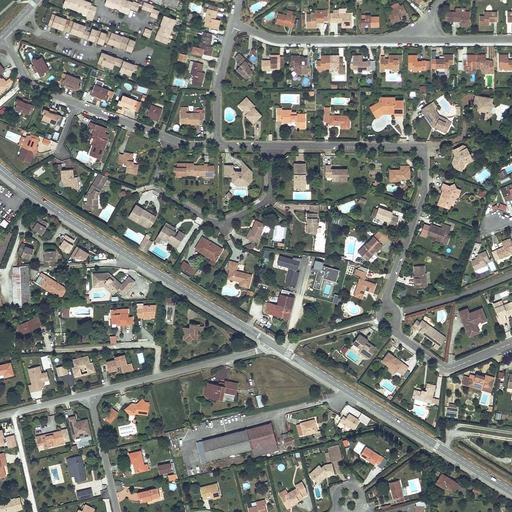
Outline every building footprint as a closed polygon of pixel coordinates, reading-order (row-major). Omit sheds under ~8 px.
[(72,7),(72,8),(77,10),(77,9),(82,11),(81,12),(86,14),(84,18),(91,20),(96,7),(89,5),(90,3),(85,2),(86,1),(83,0),(64,0),(63,5),(67,7),(67,6),(68,5),(72,7)] [(105,0),(104,3),(109,5),(109,6),(113,7),(114,6),(118,8),(118,9),(122,11),(123,10),(128,12),(129,8),(136,10),(139,3),(132,1),(127,0),(126,0),(127,0),(126,1),(123,0),(105,0)] [(156,18),(158,11),(151,9),(153,5),(143,1),(141,8),(150,11),(149,15),(156,18)] [(393,13),(389,15),(393,24),(399,21),(401,20),(400,16),(407,13),(404,5),(400,6),(392,10),(393,13)] [(206,22),(205,26),(218,29),(220,24),(220,20),(215,19),(217,11),(214,10),(215,8),(210,7),(209,9),(208,9),(207,13),(209,13),(208,17),(206,16),(205,21),(206,22)] [(279,14),(277,23),(282,25),(285,25),(294,27),(295,19),(292,18),(292,16),(293,12),(288,11),(287,16),(279,14)] [(307,15),(307,28),(313,28),(316,28),(316,22),(324,22),(324,21),(328,21),(328,11),(315,11),(315,13),(311,13),(311,15),(307,15)] [(334,14),(330,14),(330,18),(330,22),(343,22),(343,27),(352,27),(352,13),(339,13),(339,11),(334,11),(334,14)] [(456,12),(453,12),(453,20),(461,20),(461,26),(464,26),(470,26),(470,12),(465,12),(463,12),(456,12)] [(485,17),(480,16),(480,25),(486,26),(489,26),(489,22),(498,22),(498,12),(485,12),(485,17)] [(85,26),(79,24),(70,20),(68,24),(65,23),(66,19),(61,17),(51,14),(47,24),(51,26),(51,25),(53,25),(52,26),(57,28),(61,29),(61,28),(63,29),(62,30),(66,31),(69,32),(70,31),(71,32),(71,33),(75,34),(79,36),(80,35),(81,36),(84,38),(88,39),(88,38),(89,39),(89,40),(93,41),(97,43),(97,42),(98,42),(98,43),(103,45),(104,41),(107,43),(107,42),(109,42),(108,43),(113,45),(117,46),(118,46),(119,46),(118,47),(122,48),(126,50),(126,49),(127,49),(127,50),(131,52),(135,41),(126,38),(117,34),(107,31),(106,34),(97,31),(91,29),(90,33),(87,31),(83,30),(85,26)] [(162,20),(161,24),(161,25),(162,25),(160,30),(159,29),(157,34),(158,34),(156,39),(167,43),(169,38),(168,38),(167,38),(169,33),(170,33),(172,29),(171,28),(172,24),(173,24),(174,24),(176,19),(165,15),(163,20),(162,20)] [(372,27),(379,27),(380,17),(371,17),(371,16),(366,16),(366,18),(362,18),(362,27),(372,27)] [(151,30),(144,28),(142,35),(148,37),(151,30)] [(209,46),(212,34),(204,32),(202,40),(203,40),(202,44),(201,43),(200,48),(204,49),(203,54),(211,56),(213,50),(214,47),(209,46)] [(114,58),(115,57),(110,55),(106,54),(106,55),(104,54),(105,53),(101,52),(97,63),(106,66),(112,68),(114,64),(117,65),(121,67),(119,71),(125,73),(130,75),(132,71),(135,72),(138,66),(134,64),(134,65),(133,65),(133,64),(129,62),(124,61),(124,62),(123,61),(123,60),(120,59),(116,57),(116,58),(114,58)] [(181,53),(180,53),(178,60),(186,62),(187,55),(181,53)] [(235,58),(239,62),(243,57),(239,53),(235,58)] [(271,61),(262,61),(263,70),(276,70),(276,69),(280,69),(280,68),(280,56),(280,55),(275,55),(271,55),(271,61)] [(297,56),(290,56),(290,63),(295,63),(295,72),(297,75),(307,75),(307,60),(299,60),(299,55),(297,56)] [(363,61),(363,55),(358,55),(353,55),(353,63),(351,63),(351,69),(353,69),(358,69),(358,72),(363,71),(363,70),(371,70),(371,61),(363,61)] [(418,61),(417,55),(415,55),(408,55),(408,68),(413,68),(413,71),(418,71),(418,70),(426,69),(426,61),(418,61)] [(447,55),(444,55),(444,59),(432,60),(432,68),(449,68),(449,64),(454,64),(454,55),(447,55)] [(467,55),(467,59),(467,61),(463,61),(463,69),(472,69),(472,68),(476,68),(476,55),(470,55),(467,55)] [(483,55),(476,55),(476,68),(481,68),(481,69),(494,69),(494,61),(486,61),(485,55),(483,55)] [(511,60),(509,61),(508,55),(506,55),(499,55),(499,68),(504,68),(504,69),(511,69),(511,60)] [(326,69),(330,69),(331,56),(322,56),(321,56),(321,62),(317,62),(317,70),(326,70),(326,69)] [(336,56),(331,56),(330,69),(335,68),(335,70),(339,70),(339,73),(345,73),(346,67),(343,67),(343,61),(340,61),(340,56),(336,56)] [(385,57),(381,57),(381,72),(385,72),(385,69),(385,67),(389,67),(389,69),(394,69),(398,69),(399,61),(402,61),(402,56),(393,56),(389,56),(389,60),(385,59),(385,57)] [(239,62),(237,63),(240,66),(237,70),(247,79),(248,77),(252,73),(253,73),(249,70),(253,66),(246,60),(243,57),(239,62)] [(43,74),(49,71),(42,58),(36,60),(36,59),(32,60),(33,63),(35,66),(33,67),(36,74),(38,72),(39,75),(40,77),(44,76),(43,74)] [(193,66),(191,61),(189,70),(192,71),(191,74),(195,75),(194,80),(203,82),(205,73),(201,72),(203,64),(195,66),(193,71),(192,70),(193,66)] [(2,80),(0,77),(0,74),(5,70),(3,67),(0,64),(0,92),(12,83),(13,80),(11,77),(6,82),(6,81),(3,81),(2,80)] [(79,85),(81,80),(67,74),(65,80),(63,79),(62,83),(64,84),(67,85),(66,88),(73,91),(74,88),(77,89),(79,90),(81,86),(79,85)] [(107,96),(109,91),(102,88),(95,85),(93,91),(91,90),(90,94),(92,95),(95,96),(94,99),(101,101),(102,99),(104,100),(107,101),(109,97),(107,96)] [(137,112),(141,103),(123,96),(121,101),(119,101),(118,105),(123,107),(122,109),(129,112),(130,109),(137,112)] [(493,99),(476,96),(474,105),(478,105),(482,106),(482,110),(481,115),(486,116),(488,118),(492,116),(490,113),(491,108),(494,107),(492,103),(493,99)] [(17,103),(14,109),(28,115),(30,109),(33,110),(34,105),(32,104),(29,103),(30,100),(23,98),(22,100),(19,99),(16,98),(15,103),(17,103)] [(250,105),(245,99),(238,105),(244,111),(247,114),(246,115),(253,123),(262,115),(254,108),(255,107),(252,103),(250,105)] [(395,99),(383,99),(383,102),(380,102),(373,106),(377,113),(383,110),(395,110),(395,114),(395,116),(404,116),(404,102),(395,102),(395,99)] [(439,116),(430,104),(422,109),(426,116),(425,116),(431,125),(433,124),(434,126),(436,127),(435,129),(442,131),(443,129),(448,130),(450,125),(446,123),(447,120),(439,116)] [(159,122),(163,110),(151,105),(147,115),(151,117),(155,118),(154,120),(159,122)] [(383,110),(377,113),(373,106),(371,108),(377,118),(384,114),(390,114),(395,114),(395,110),(383,110)] [(44,114),(42,120),(56,125),(58,119),(60,120),(62,116),(59,114),(56,113),(57,111),(50,108),(49,111),(47,110),(44,109),(42,113),(44,114)] [(281,112),(281,110),(281,108),(277,108),(277,121),(281,121),(281,123),(291,123),(291,122),(291,121),(296,121),(296,122),(296,129),(305,129),(305,114),(296,114),(296,112),(291,112),(281,112)] [(330,116),(330,108),(325,108),(325,122),(330,122),(330,125),(338,125),(341,125),(341,128),(350,129),(350,116),(330,116)] [(189,112),(180,112),(180,122),(188,122),(188,121),(191,121),(191,122),(191,124),(200,124),(200,112),(189,112)] [(384,115),(372,125),(378,132),(390,121),(384,115)] [(89,127),(95,129),(93,135),(97,136),(90,155),(100,159),(107,140),(103,138),(105,133),(107,128),(98,125),(90,122),(89,127)] [(40,140),(28,135),(18,159),(30,164),(31,160),(33,157),(33,155),(34,156),(36,156),(38,149),(37,149),(36,148),(37,147),(39,142),(40,140)] [(464,150),(462,146),(453,151),(455,155),(457,158),(455,162),(456,163),(453,164),(455,169),(458,167),(462,169),(464,163),(467,162),(467,163),(473,161),(467,149),(464,150)] [(127,163),(126,171),(137,173),(138,165),(134,164),(132,164),(132,161),(134,154),(129,153),(125,152),(124,155),(120,154),(118,164),(122,164),(123,162),(127,163)] [(242,162),(242,172),(252,172),(242,162)] [(189,165),(185,165),(184,165),(184,163),(177,163),(177,167),(175,167),(175,171),(176,171),(176,176),(181,177),(181,174),(204,174),(204,177),(208,178),(208,176),(214,176),(214,167),(208,167),(208,168),(204,168),(204,165),(199,165),(196,165),(196,167),(193,167),(193,165),(193,163),(189,163),(189,165)] [(306,187),(306,163),(295,163),(294,179),(295,179),(295,180),(294,180),(294,183),(294,190),(300,190),(300,187),(306,187)] [(233,166),(225,166),(225,176),(233,176),(233,182),(238,186),(242,181),(247,181),(252,181),(252,176),(252,172),(242,172),(233,172),(233,166)] [(331,170),(331,166),(325,166),(325,177),(328,177),(328,174),(332,174),(332,177),(332,181),(348,181),(348,170),(341,170),(341,171),(339,171),(339,170),(335,170),(331,170)] [(401,170),(390,170),(390,181),(399,181),(399,179),(408,179),(408,177),(408,175),(408,171),(409,171),(409,167),(401,167),(401,170)] [(73,177),(72,169),(67,169),(62,170),(61,170),(61,178),(63,178),(64,186),(71,185),(75,185),(74,177),(73,177)] [(103,175),(99,174),(97,178),(105,183),(109,177),(103,175)] [(84,202),(84,208),(91,208),(91,204),(98,204),(98,198),(97,198),(97,195),(99,195),(102,188),(105,183),(97,178),(88,193),(88,202),(84,202)] [(440,198),(437,206),(446,208),(447,204),(451,205),(453,200),(459,198),(461,191),(456,189),(454,185),(450,187),(443,184),(441,189),(443,191),(444,194),(443,196),(440,198)] [(511,184),(501,190),(502,192),(511,188),(511,184)] [(511,188),(502,192),(506,201),(511,198),(511,188)] [(152,224),(156,217),(151,213),(146,211),(145,212),(144,211),(145,210),(136,205),(129,217),(137,222),(139,219),(146,224),(148,222),(152,224)] [(385,210),(379,208),(378,211),(376,217),(376,218),(389,222),(388,224),(395,227),(397,222),(398,218),(392,215),(392,213),(387,211),(386,212),(384,212),(385,210)] [(318,222),(318,213),(308,213),(308,218),(308,223),(308,225),(306,225),(306,233),(317,233),(317,228),(319,228),(319,222),(318,222)] [(44,220),(39,217),(37,221),(38,222),(36,225),(33,229),(42,235),(46,227),(45,226),(48,222),(44,220)] [(0,225),(5,229),(9,223),(3,219),(0,224),(0,225)] [(152,224),(148,222),(146,224),(139,219),(137,222),(149,229),(152,224)] [(258,242),(268,225),(260,220),(256,228),(257,228),(256,229),(254,227),(251,232),(249,236),(258,242)] [(175,228),(166,223),(164,226),(174,231),(175,228)] [(437,228),(430,225),(429,230),(427,235),(436,238),(441,240),(442,243),(447,245),(450,237),(448,236),(445,235),(447,231),(449,232),(451,228),(442,225),(441,229),(440,231),(437,230),(437,228)] [(174,231),(164,226),(159,236),(163,238),(162,239),(167,242),(168,241),(178,247),(186,234),(182,231),(179,230),(176,237),(174,236),(176,232),(174,231)] [(368,243),(361,250),(365,253),(363,256),(368,261),(374,254),(373,253),(376,250),(377,251),(383,245),(389,239),(380,231),(368,243)] [(74,240),(66,235),(63,239),(65,240),(63,243),(60,247),(69,252),(73,245),(72,244),(74,240)] [(149,239),(145,237),(138,248),(142,251),(146,245),(149,239)] [(153,242),(149,239),(146,245),(142,251),(146,253),(153,242)] [(501,249),(497,250),(500,258),(504,257),(504,256),(508,254),(508,255),(511,253),(511,241),(511,239),(503,242),(505,247),(501,249)] [(205,242),(202,241),(196,250),(211,259),(216,262),(222,253),(217,250),(218,248),(211,243),(206,240),(205,242)] [(26,245),(22,243),(18,253),(22,254),(22,256),(30,259),(34,249),(29,248),(26,246),(26,245)] [(77,246),(70,257),(74,259),(75,257),(78,259),(87,258),(89,254),(77,246)] [(44,260),(45,265),(55,264),(54,259),(56,259),(55,250),(45,251),(46,256),(46,260),(44,260)] [(480,259),(472,262),(476,270),(479,268),(479,267),(483,265),(483,267),(487,265),(486,261),(490,259),(487,251),(481,254),(478,255),(480,259)] [(280,257),(278,265),(289,268),(288,270),(290,270),(287,282),(291,283),(291,285),(296,286),(299,273),(296,272),(296,270),(298,270),(299,267),(300,267),(302,259),(294,258),(293,260),(280,257)] [(316,260),(314,269),(319,270),(318,272),(313,288),(321,290),(323,279),(337,282),(338,278),(339,278),(340,275),(339,275),(340,270),(323,266),(324,263),(316,260)] [(236,272),(238,264),(236,264),(230,262),(228,269),(230,270),(228,279),(240,282),(239,286),(249,288),(252,276),(242,273),(242,275),(239,274),(240,272),(236,272)] [(185,263),(181,268),(193,276),(197,270),(185,263)] [(425,273),(424,265),(414,266),(415,273),(415,276),(416,282),(414,283),(415,287),(422,286),(422,282),(427,282),(427,273),(425,273)] [(21,305),(22,308),(30,307),(28,266),(20,266),(20,267),(21,305)] [(12,268),(14,305),(21,305),(20,267),(12,268)] [(367,273),(359,270),(357,275),(365,278),(367,273)] [(108,274),(92,275),(93,281),(97,281),(98,286),(103,285),(107,288),(108,287),(115,293),(117,290),(124,295),(135,282),(129,277),(122,285),(118,282),(117,283),(112,279),(112,280),(111,279),(112,277),(108,274)] [(67,288),(48,276),(46,279),(40,276),(36,282),(61,298),(67,288)] [(377,285),(361,279),(355,296),(363,299),(366,292),(364,291),(364,290),(366,290),(374,293),(375,290),(377,285)] [(104,287),(113,295),(115,293),(108,287),(107,288),(103,285),(98,286),(97,281),(93,281),(93,288),(104,287)] [(278,306),(268,303),(266,313),(289,319),(294,298),(288,297),(289,292),(282,290),(278,306)] [(503,300),(495,304),(500,316),(499,317),(502,324),(508,321),(505,315),(505,314),(508,313),(508,314),(509,315),(511,314),(511,313),(511,301),(505,305),(503,300)] [(138,317),(144,317),(144,316),(151,316),(151,317),(155,317),(156,306),(143,306),(144,309),(138,309),(138,317)] [(120,322),(120,324),(129,324),(133,324),(133,316),(129,316),(129,308),(124,308),(124,313),(111,313),(112,323),(112,326),(115,326),(116,324),(116,322),(120,322)] [(468,308),(460,311),(464,321),(466,320),(469,326),(467,327),(470,336),(477,333),(476,331),(477,328),(478,328),(477,324),(478,322),(482,321),(482,322),(487,320),(483,308),(470,313),(468,308)] [(38,316),(19,324),(23,333),(32,329),(31,327),(33,326),(34,328),(42,325),(38,316)] [(441,334),(422,320),(419,323),(416,328),(419,331),(425,336),(425,335),(427,335),(426,336),(435,343),(433,346),(437,349),(444,339),(440,336),(441,334)] [(190,328),(183,327),(182,334),(185,335),(184,339),(194,340),(194,339),(197,339),(198,331),(203,332),(203,327),(199,326),(199,324),(190,324),(190,328)] [(367,340),(359,334),(353,343),(354,344),(361,349),(359,352),(364,355),(366,353),(370,356),(372,353),(372,351),(375,347),(370,344),(369,342),(367,344),(365,342),(366,341),(367,340)] [(361,349),(354,344),(352,347),(352,348),(358,353),(359,352),(361,349)] [(388,352),(382,361),(388,366),(386,368),(388,368),(389,367),(396,372),(397,372),(398,371),(403,374),(409,367),(400,361),(397,359),(397,360),(395,359),(395,358),(388,352)] [(128,365),(126,355),(116,358),(116,360),(107,362),(110,372),(119,370),(118,368),(118,366),(121,366),(122,367),(124,372),(133,370),(132,364),(128,365)] [(90,362),(89,356),(74,360),(75,366),(73,367),(75,376),(82,374),(80,368),(87,366),(88,372),(95,371),(93,362),(90,362)] [(13,375),(11,363),(0,365),(0,374),(4,374),(5,377),(13,375)] [(66,365),(57,368),(59,376),(68,374),(66,365)] [(45,381),(43,373),(42,373),(40,366),(28,369),(32,384),(34,391),(38,390),(37,386),(40,385),(40,387),(42,386),(45,385),(44,381),(45,381)] [(492,388),(495,377),(487,375),(486,376),(486,378),(477,375),(474,375),(472,374),(471,377),(468,376),(466,377),(464,382),(465,384),(469,385),(469,384),(474,386),(474,387),(482,389),(491,392),(492,388)] [(219,385),(208,383),(206,396),(223,399),(223,397),(224,392),(236,395),(238,383),(226,381),(225,383),(225,385),(221,384),(220,384),(219,385)] [(420,392),(413,390),(412,398),(431,401),(439,402),(439,397),(432,396),(434,384),(431,384),(426,383),(424,391),(421,390),(420,392)] [(226,400),(234,401),(236,395),(224,392),(223,397),(226,398),(226,400)] [(136,414),(148,415),(150,403),(146,403),(145,404),(137,403),(137,406),(135,406),(133,403),(126,409),(130,414),(135,415),(136,414)] [(112,407),(106,414),(113,419),(118,412),(112,407)] [(353,429),(359,420),(358,419),(354,416),(349,413),(346,418),(343,416),(339,422),(342,423),(349,428),(350,427),(353,429)] [(362,422),(366,415),(362,413),(358,419),(359,420),(362,422)] [(91,436),(87,420),(79,422),(79,423),(77,424),(75,417),(69,418),(73,436),(79,435),(80,438),(91,436)] [(313,433),(318,432),(314,420),(307,421),(301,423),(301,424),(297,425),(300,436),(313,433)] [(260,426),(246,430),(252,449),(254,456),(278,450),(271,423),(260,426)] [(0,443),(1,443),(1,444),(5,443),(5,442),(8,441),(9,445),(10,447),(17,445),(14,435),(5,437),(4,438),(3,435),(5,435),(3,429),(0,429),(0,443)] [(45,434),(36,437),(38,445),(43,444),(46,443),(47,446),(53,445),(69,441),(67,429),(60,431),(52,433),(52,434),(45,436),(45,434)] [(224,435),(197,442),(202,462),(252,449),(246,430),(224,435)] [(383,456),(366,446),(361,455),(367,459),(368,457),(370,458),(369,460),(375,463),(376,461),(379,463),(383,456)] [(331,460),(342,457),(340,448),(339,448),(330,451),(329,451),(329,452),(331,460)] [(142,464),(139,450),(128,452),(130,462),(132,462),(134,471),(147,468),(146,463),(142,464)] [(67,457),(69,463),(71,462),(74,473),(74,474),(75,480),(85,478),(80,454),(67,457)] [(387,458),(383,456),(379,463),(378,465),(382,467),(387,458)] [(158,466),(160,472),(172,469),(170,462),(158,466)] [(309,472),(317,481),(326,473),(326,475),(334,472),(331,462),(324,464),(321,466),(319,463),(309,472)] [(326,473),(317,481),(318,482),(326,475),(326,473)] [(449,478),(442,474),(436,483),(445,488),(446,485),(452,489),(456,482),(449,478)] [(405,499),(400,479),(389,482),(391,489),(393,489),(393,491),(392,492),(394,499),(396,498),(397,501),(405,499)] [(297,487),(281,495),(287,506),(304,497),(303,495),(306,493),(305,487),(302,481),(296,484),(297,487)] [(218,483),(200,487),(203,499),(208,498),(208,496),(212,495),(213,499),(221,496),(218,483)] [(146,489),(138,491),(141,501),(153,498),(153,497),(160,495),(158,486),(150,488),(150,489),(146,490),(146,489)] [(90,487),(76,491),(77,498),(92,495),(90,487)] [(15,498),(11,499),(12,501),(5,503),(5,504),(0,505),(0,511),(9,511),(18,510),(17,504),(22,503),(20,497),(15,498)] [(258,505),(249,507),(250,511),(267,511),(265,503),(267,503),(265,499),(257,501),(258,505)] [(93,511),(95,508),(86,503),(82,510),(81,511),(93,511)]
